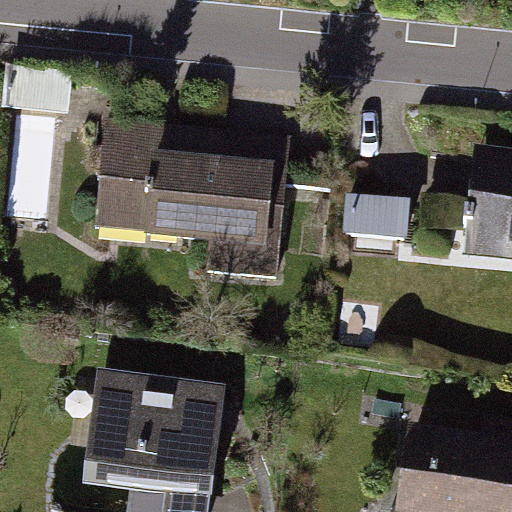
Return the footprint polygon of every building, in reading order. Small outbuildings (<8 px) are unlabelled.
[(104,120),(92,230),(204,242),(201,272),(273,280),(287,139),(104,120)] [(511,149),(469,146),(458,253),(511,258),(511,149)] [(406,202),(341,196),(338,233),(403,239),(406,202)] [(211,511),(227,388),(97,373),(83,486),(166,496),(164,511),(211,511)] [(410,427),(397,511),(511,511),(511,424),(488,421),(485,438),(410,427)]
